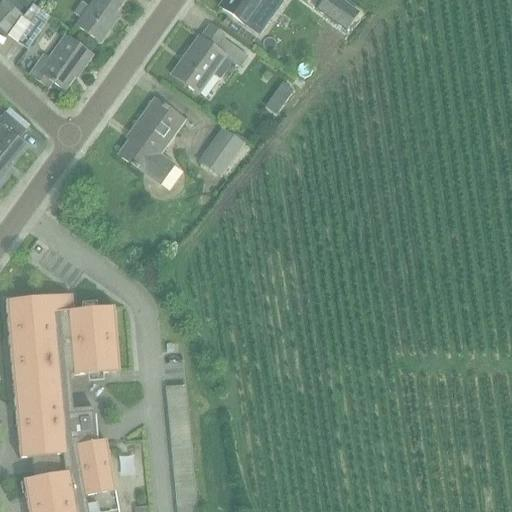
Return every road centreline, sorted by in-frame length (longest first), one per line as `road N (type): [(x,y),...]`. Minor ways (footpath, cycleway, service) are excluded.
road 1 (residential): [(73,138),(171,0)]
road 2 (residential): [(0,243),(73,138)]
